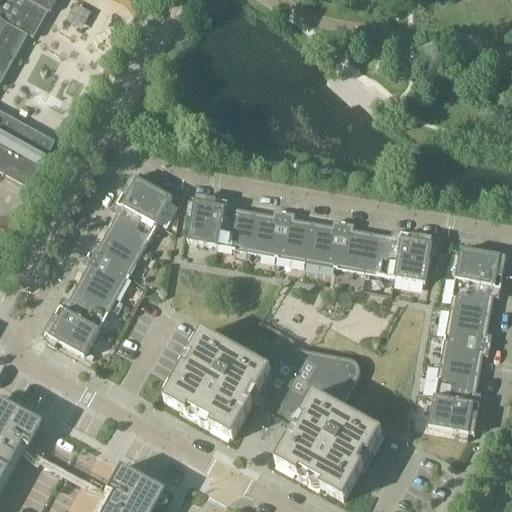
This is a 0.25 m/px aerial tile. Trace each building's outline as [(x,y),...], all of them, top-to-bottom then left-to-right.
[(0,0),(0,177),(28,192),(54,145),(0,115),(0,86),(35,24),(40,27),(47,15),(49,16),(54,7),(57,0),(0,0)] [(46,346),(54,350),(57,345),(85,360),(173,201),(145,186),(148,181),(140,176),(137,182),(132,179),(131,181),(126,191),(130,194),(127,199),(123,196),(112,216),(117,218),(98,251),(94,249),(83,268),(88,271),(69,304),(65,301),(54,321),(58,323),(56,328),(51,326),(45,336),(44,338),(49,340),(46,346)] [(188,204),(187,213),(193,214),(187,245),(425,287),(430,256),(436,257),(438,248),(432,247),(433,241),(431,241),(419,239),(418,244),(413,243),(414,238),(392,234),(391,240),(354,233),(354,228),(333,224),(332,229),(294,222),(295,217),(274,213),(273,219),(235,212),(236,207),(215,203),(214,208),(208,207),(209,202),(197,200),(197,199),(195,199),(194,205),(188,204)] [(502,253),(493,251),(491,257),(461,252),(428,430),(459,436),(458,442),(468,443),(469,438),(474,439),(475,437),(474,436),(476,425),(471,424),(472,418),(477,419),(481,397),(476,396),(483,359),(488,360),(492,338),(487,337),(494,300),(499,301),(503,279),(497,278),(498,273),(504,274),(506,262),(507,260),(501,259),(502,253)] [(233,442),(236,436),(253,407),(248,404),(254,394),(258,396),(259,396),(301,419),(300,420),(304,422),(299,432),(295,430),(275,466),(298,479),(300,474),(323,487),(321,491),(344,504),(364,468),(360,466),(365,456),(369,458),(382,435),(341,412),(359,380),(360,378),(360,376),(360,374),(360,372),(360,371),(359,369),(358,367),(357,366),(356,364),(354,363),(353,362),(351,362),(252,343),(244,358),(202,335),(189,358),(193,360),(188,370),(183,368),(164,404),(187,417),(189,413),(212,425),(210,429),(233,442)] [(0,511),(157,511),(168,492),(119,467),(93,511),(0,511),(0,495),(40,423),(0,400),(0,511)]
